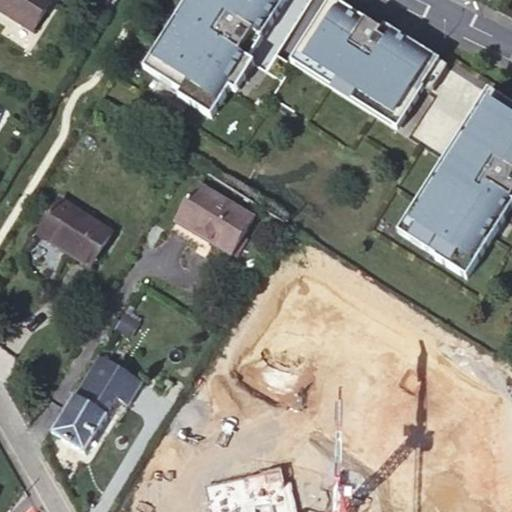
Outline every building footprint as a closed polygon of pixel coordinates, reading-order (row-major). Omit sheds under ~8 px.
[(49,0),(48,0),(0,0),(0,10),(31,29),(49,0)] [(197,0),(188,0),(144,72),(150,76),(197,0)] [(286,0),(197,0),(150,76),(180,95),(178,99),(212,120),(230,91),(238,78),(244,81),(253,66),(248,63),(286,0)] [(391,34),(384,45),(377,41),(381,36),(365,26),(366,24),(331,3),(330,2),(295,58),(401,124),(402,125),(423,92),(421,91),(439,64),(391,34)] [(290,67),(275,56),(266,69),(259,72),(250,87),(283,107),(296,87),(283,78),(290,67)] [(290,66),(397,133),(402,125),(401,124),(295,58),(290,66)] [(447,68),(439,64),(421,91),(423,92),(429,96),(447,68)] [(244,81),(238,78),(230,91),(235,95),(244,81)] [(487,93),(396,235),(404,239),(494,99),(495,98),(487,93)] [(511,108),(495,98),(494,99),(404,239),(434,258),(433,259),(465,280),(511,206),(511,204),(510,203),(511,199),(511,108)] [(249,221),(196,190),(178,223),(231,255),(249,221)] [(110,234),(59,202),(37,236),(89,269),(110,234)] [(111,371),(95,362),(73,400),(102,416),(119,388),(106,380),(111,371)] [(290,446),(316,400),(258,367),(232,413),(290,446)] [(73,400),(52,435),(83,454),(104,418),(102,416),(73,400)] [(451,511),(433,503),(429,511),(451,511)]
